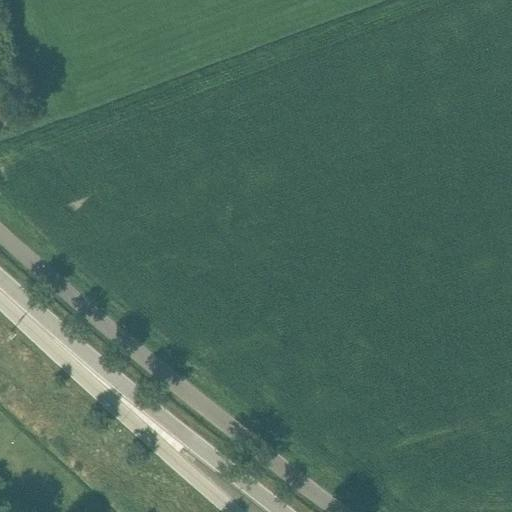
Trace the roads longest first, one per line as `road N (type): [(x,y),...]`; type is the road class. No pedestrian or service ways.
road 1 (unclassified): [(339,511),(0,234)]
road 2 (primary): [(279,511),(189,439),(117,394)]
road 3 (primary): [(117,394),(233,511)]
road 4 (primary): [(117,394),(0,290)]
